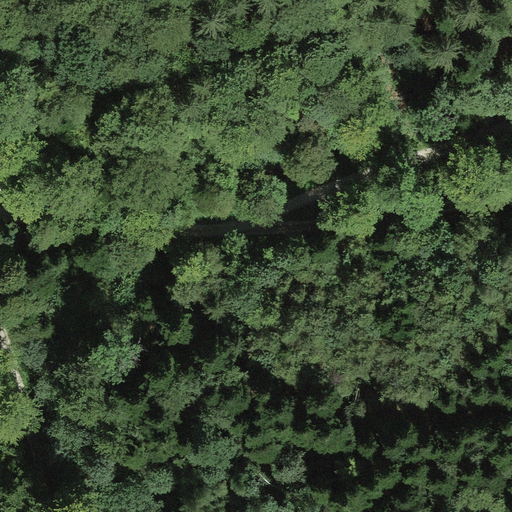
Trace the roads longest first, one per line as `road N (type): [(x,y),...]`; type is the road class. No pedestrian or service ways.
road 1 (track): [(511,191),(405,218),(226,231),(0,212)]
road 2 (track): [(226,231),(511,122)]
road 3 (track): [(0,328),(48,511)]
